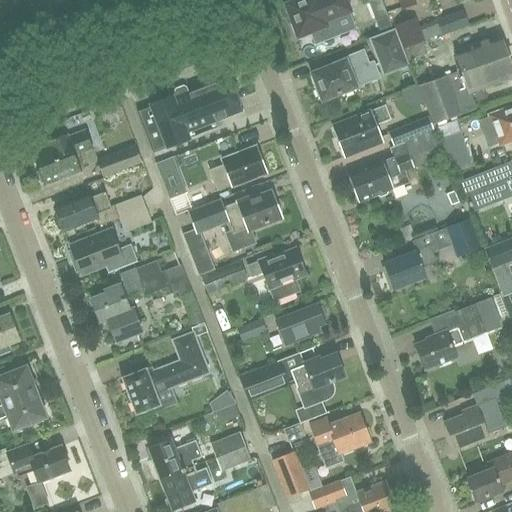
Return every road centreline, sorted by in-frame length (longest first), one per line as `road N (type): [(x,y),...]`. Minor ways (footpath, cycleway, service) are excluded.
road 1 (residential): [(437,511),(241,0)]
road 2 (residential): [(127,511),(0,184)]
road 3 (residential): [(0,58),(164,0)]
